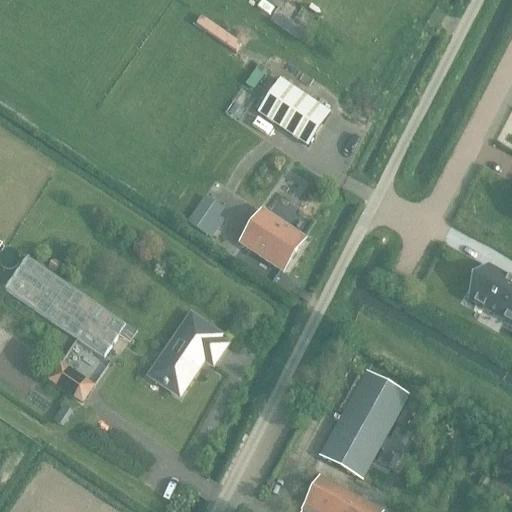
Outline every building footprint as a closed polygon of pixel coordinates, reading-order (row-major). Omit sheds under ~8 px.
[(276,12),(271,21),(306,41),(311,31),(276,12)] [(203,16),(197,25),(237,52),(243,43),(203,16)] [(308,148),(330,114),(280,81),(258,114),(308,148)] [(189,223),(211,238),(222,221),(200,206),(189,223)] [(282,273),(304,240),(263,213),(241,246),(282,273)] [(26,259),(4,291),(104,358),(126,327),(26,259)] [(54,259),(47,268),(54,273),(60,263),(54,259)] [(511,282),(488,269),(469,301),(511,325),(511,282)] [(220,337),(191,318),(151,377),(179,397),(204,360),(213,366),(226,347),(217,341),(220,337)] [(95,387),(91,384),(90,384),(61,364),(48,382),(82,406),(95,387)] [(385,439),(409,397),(366,374),(319,459),(361,482),(362,481),(362,480),(379,451),(385,439)] [(64,408),(54,422),(62,428),(72,414),(64,408)] [(316,511),(379,511),(320,478),(305,505),(316,511)]
